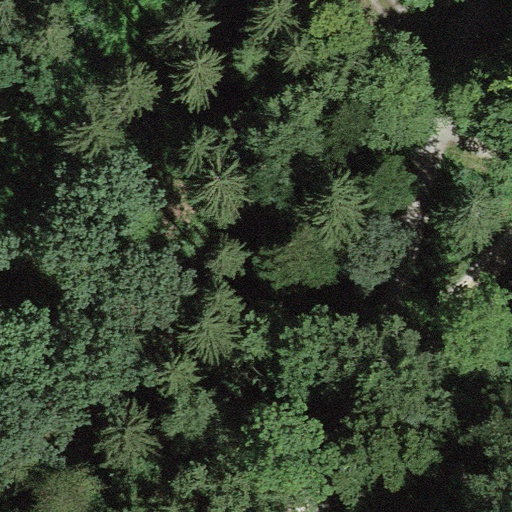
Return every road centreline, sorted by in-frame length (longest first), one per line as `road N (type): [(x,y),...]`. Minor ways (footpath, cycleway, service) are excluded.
road 1 (track): [(473,0),(382,380)]
road 2 (track): [(511,230),(382,380),(293,511)]
road 3 (track): [(374,0),(441,113)]
